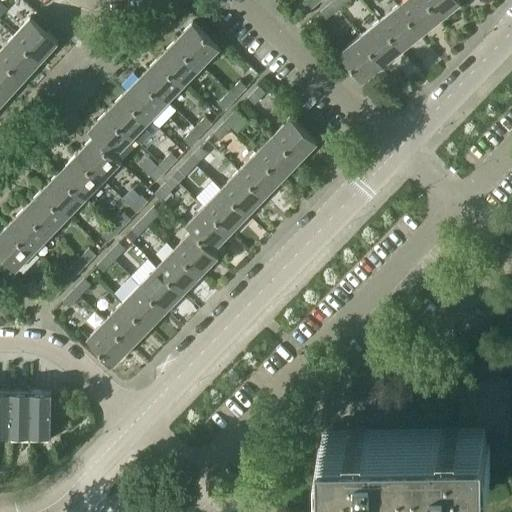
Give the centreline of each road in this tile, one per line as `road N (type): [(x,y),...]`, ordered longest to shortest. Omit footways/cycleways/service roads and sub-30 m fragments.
road 1 (residential): [(132,421),(192,475),(454,207)]
road 2 (unclassified): [(132,421),(397,154)]
road 3 (residential): [(397,154),(237,0)]
road 4 (unclassified): [(397,154),(511,34)]
road 5 (residential): [(132,421),(66,354),(41,341),(0,341)]
road 6 (unclassified): [(31,511),(57,497),(132,421)]
